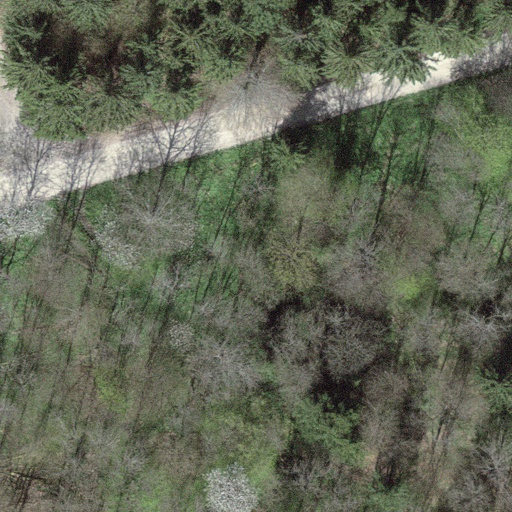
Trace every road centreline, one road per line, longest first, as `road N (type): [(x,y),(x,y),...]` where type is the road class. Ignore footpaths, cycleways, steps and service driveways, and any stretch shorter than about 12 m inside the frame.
road 1 (unclassified): [(511,51),(0,196)]
road 2 (track): [(49,181),(0,57)]
